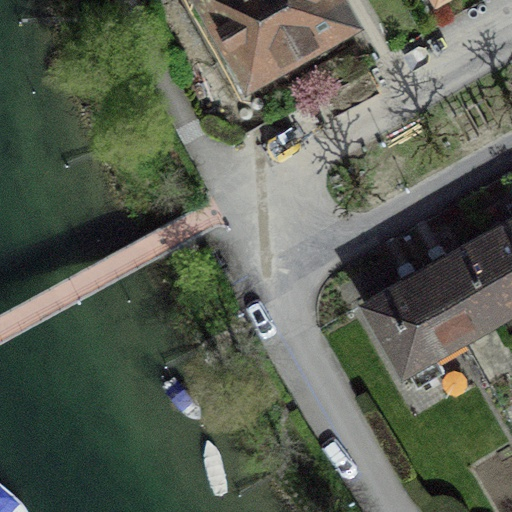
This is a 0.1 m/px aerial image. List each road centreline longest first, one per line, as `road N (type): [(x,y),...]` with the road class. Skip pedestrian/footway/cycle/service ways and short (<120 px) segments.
road 1 (residential): [(231,203),(511,41)]
road 2 (residential): [(266,287),(511,150)]
road 3 (residential): [(387,511),(266,287)]
road 4 (residential): [(231,203),(165,0)]
